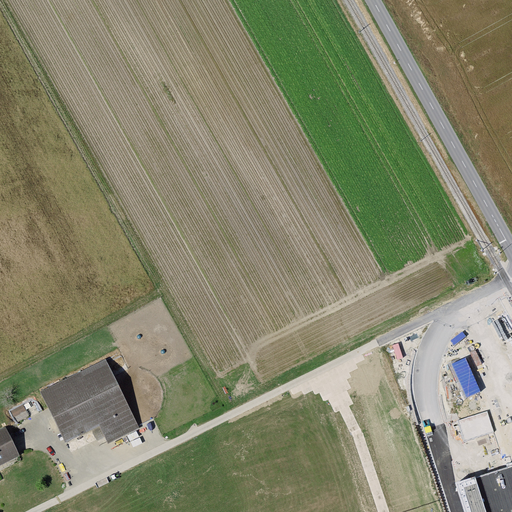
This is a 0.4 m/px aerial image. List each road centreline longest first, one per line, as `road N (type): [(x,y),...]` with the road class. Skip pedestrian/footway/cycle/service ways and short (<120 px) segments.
road 1 (track): [(34,511),(450,307)]
road 2 (tertiary): [(373,0),(511,250)]
